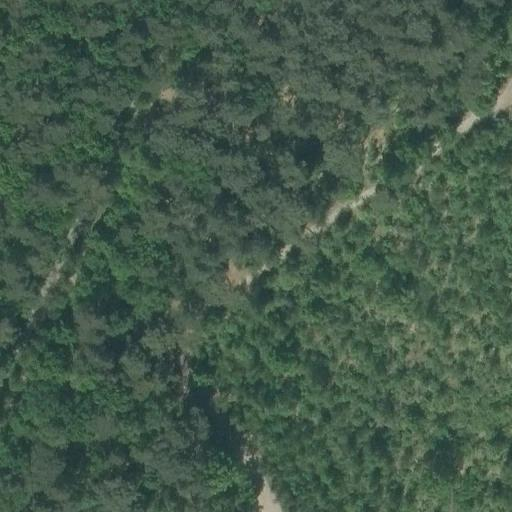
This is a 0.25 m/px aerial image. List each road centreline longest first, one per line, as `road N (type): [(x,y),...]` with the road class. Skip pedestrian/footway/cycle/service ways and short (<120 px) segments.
road 1 (track): [(177,332),(511,97)]
road 2 (track): [(0,432),(105,208)]
road 3 (track): [(105,208),(206,0)]
road 4 (track): [(270,511),(177,332)]
road 5 (track): [(177,332),(159,283),(105,208)]
